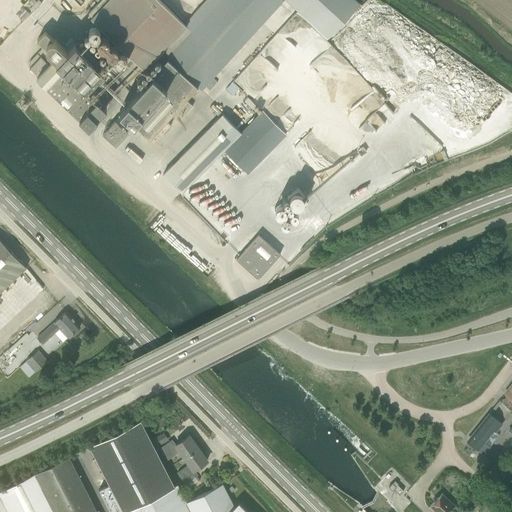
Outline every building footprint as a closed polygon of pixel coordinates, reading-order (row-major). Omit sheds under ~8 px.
[(206,0),(184,24),(159,0),(108,0),(91,18),(144,69),(145,68),(146,69),(163,50),(168,54),(151,73),(152,74),(119,110),(149,138),(197,86),(201,89),(282,0),(206,0)] [(360,4),(355,0),(285,0),(328,39),(360,4)] [(29,68),(58,95),(93,58),(76,42),(68,50),(67,48),(66,49),(54,38),(53,39),(45,31),(38,38),(45,45),(29,62),(29,68)] [(93,58),(58,95),(79,116),(79,117),(88,126),(95,119),(106,108),(96,99),(104,91),(101,81),(97,77),(104,69),(93,58)] [(187,101),(176,113),(181,118),(192,106),(187,101)] [(263,111),(241,133),(224,150),(248,173),(287,134),(263,111)] [(222,113),(163,174),(181,193),(241,133),(222,113)] [(128,133),(114,121),(102,134),(115,146),(128,133)] [(236,259),(258,278),(280,254),(258,234),(236,259)] [(0,292),(26,267),(25,266),(0,240),(0,292)] [(59,318),(37,338),(43,344),(54,333),(62,341),(67,337),(80,326),(66,311),(59,318)] [(28,377),(35,371),(47,361),(38,350),(26,361),(19,367),(28,377)] [(489,413),(467,440),(483,453),(488,448),(482,443),(493,429),(496,431),(502,424),(489,413)] [(140,420),(89,445),(94,454),(98,462),(109,484),(99,490),(110,511),(121,511),(123,511),(247,511),(238,503),(234,507),(222,484),(185,503),(175,483),(173,485),(160,460),(154,448),(150,440),(140,420)] [(163,433),(150,440),(154,448),(167,442),(163,433)] [(160,448),(166,456),(167,459),(179,450),(184,457),(198,447),(188,435),(175,444),(172,439),(160,448)] [(189,464),(177,472),(185,483),(188,488),(199,480),(196,475),(192,471),(195,469),(199,466),(207,460),(198,447),(184,457),(189,464)] [(95,511),(72,465),(67,457),(0,490),(0,511),(95,511)] [(430,505),(436,511),(448,511),(454,505),(442,493),(430,505)]
